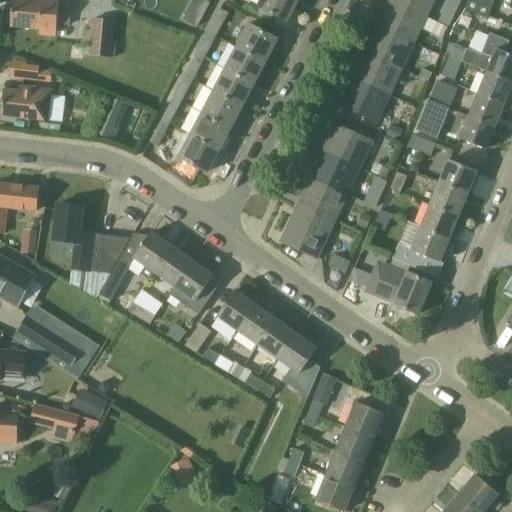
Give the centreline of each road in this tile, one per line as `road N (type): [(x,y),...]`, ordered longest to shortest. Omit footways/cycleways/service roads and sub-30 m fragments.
road 1 (residential): [(217,227),(342,0)]
road 2 (residential): [(426,372),(217,227)]
road 3 (residential): [(217,227),(131,170),(92,156),(0,146)]
road 4 (residential): [(451,330),(511,178)]
road 5 (residential): [(395,502),(426,484),(482,412)]
